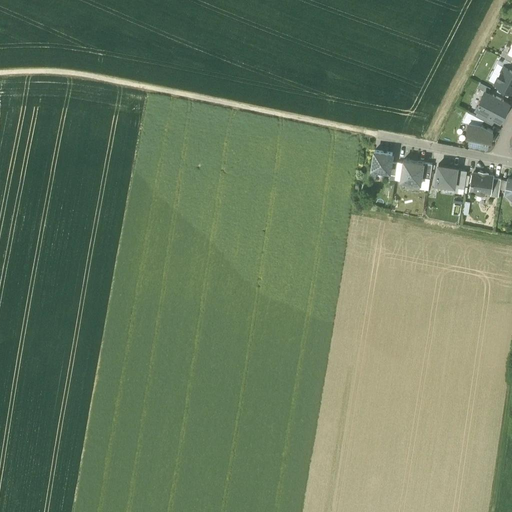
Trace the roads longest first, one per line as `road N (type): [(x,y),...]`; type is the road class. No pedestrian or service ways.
road 1 (track): [(378,135),(62,70),(0,70)]
road 2 (residential): [(497,161),(378,135)]
road 3 (track): [(494,511),(511,393)]
